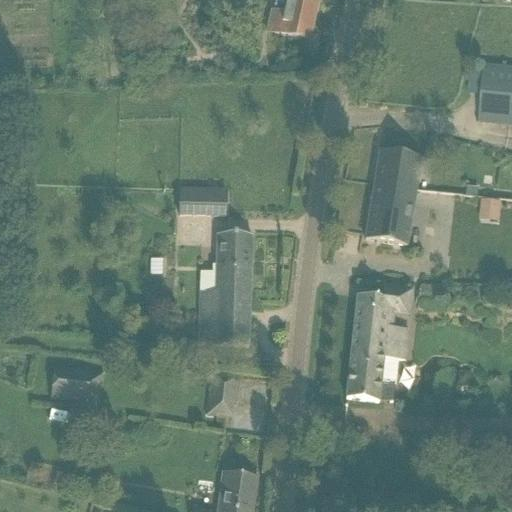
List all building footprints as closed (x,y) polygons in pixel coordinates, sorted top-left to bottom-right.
[(281,37),(308,43),(317,0),(287,0),(284,15),(270,12),(265,35),(280,38),(281,37)] [(110,80),(131,80),(131,60),(109,60),(110,80)] [(477,125),(511,128),(511,70),(484,67),(479,121),(477,121),(477,125)] [(364,242),(405,248),(419,160),(377,153),(368,212),(370,213),(369,223),(367,223),(364,242)] [(178,192),(177,218),(225,219),(225,193),(178,192)] [(500,204),(482,202),(481,216),(499,218),(500,204)] [(199,293),(198,340),(213,349),(228,349),(248,350),(251,238),(231,237),(216,237),(216,267),(215,293),(199,293)] [(345,402),(378,405),(378,403),(392,405),(394,385),(396,363),(404,363),(407,332),(392,330),(394,310),(410,311),(412,291),(383,288),(381,302),(357,299),(345,402)] [(103,375),(54,369),(50,400),(80,403),(80,400),(96,402),(98,386),(102,387),(103,375)] [(204,418),(234,421),(238,386),(208,382),(204,418)] [(252,511),(257,481),(223,476),(218,511),(252,511)]
